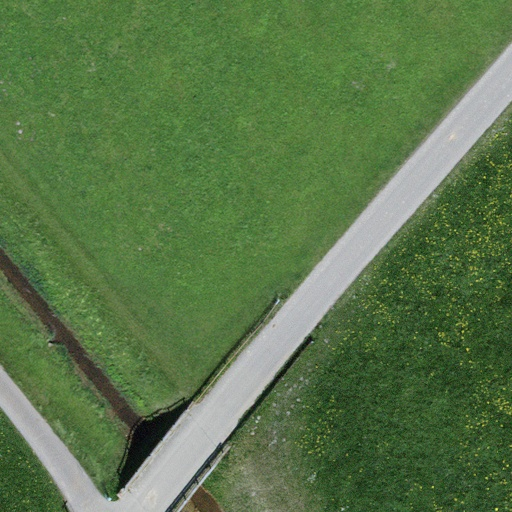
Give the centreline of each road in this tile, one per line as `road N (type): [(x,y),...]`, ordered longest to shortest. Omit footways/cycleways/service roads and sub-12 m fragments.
road 1 (unclassified): [(138,511),(511,74)]
road 2 (track): [(96,511),(0,389)]
